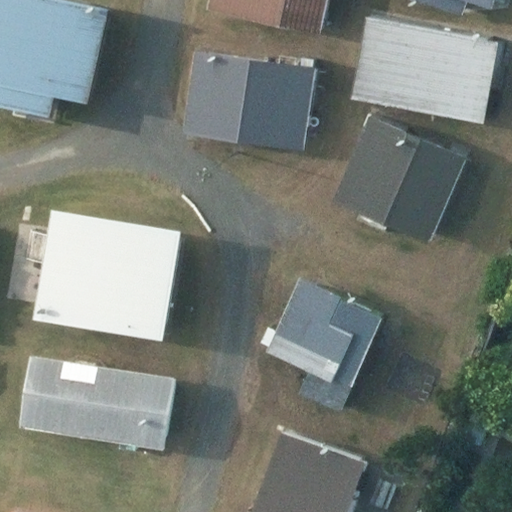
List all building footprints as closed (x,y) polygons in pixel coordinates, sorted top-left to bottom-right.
[(82,0),(11,0),(0,51),(0,104),(73,121),(77,99),(112,107),(133,11),(82,0)] [(221,0),(220,11),(331,35),(338,0),(221,0)] [(430,0),(475,17),(481,0),(482,0),(505,9),(508,0),(430,0)] [(385,20),(371,103),(478,121),(493,38),(385,20)] [(200,135),(320,153),(332,71),(213,52),(200,135)] [(384,116),(346,201),(444,244),(481,158),(384,116)] [(187,346),(205,234),(72,213),(55,323),(187,346)] [(324,377),(316,397),(353,416),(396,319),(312,282),(279,357),(324,377)] [(193,380),(48,359),(37,431),(182,453),(193,380)] [(361,511),(378,465),(375,465),(321,446),(285,434),(258,511),(361,511)]
